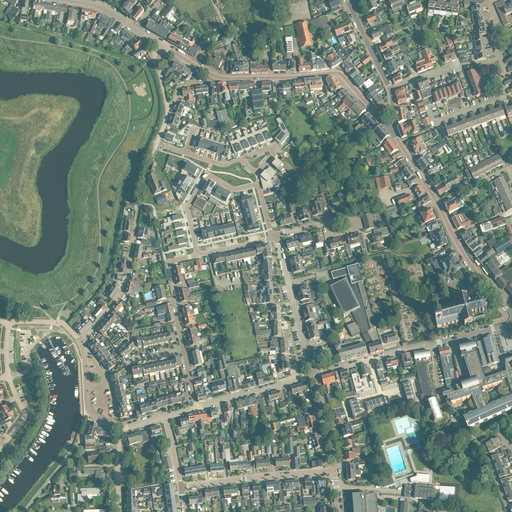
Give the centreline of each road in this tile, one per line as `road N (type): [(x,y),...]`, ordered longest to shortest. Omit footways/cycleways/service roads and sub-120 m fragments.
road 1 (residential): [(270,239),(258,185),(234,189),(205,174),(187,209),(197,255)]
road 2 (tertiary): [(388,128),(339,73),(220,77)]
road 3 (residential): [(507,511),(480,444),(441,405),(433,344)]
road 4 (residential): [(78,341),(120,294),(139,202)]
road 5 (residential): [(181,487),(334,470)]
road 6 (residential): [(312,375),(277,237)]
road 7 (residential): [(312,375),(433,344)]
road 8 (residential): [(196,408),(312,375)]
